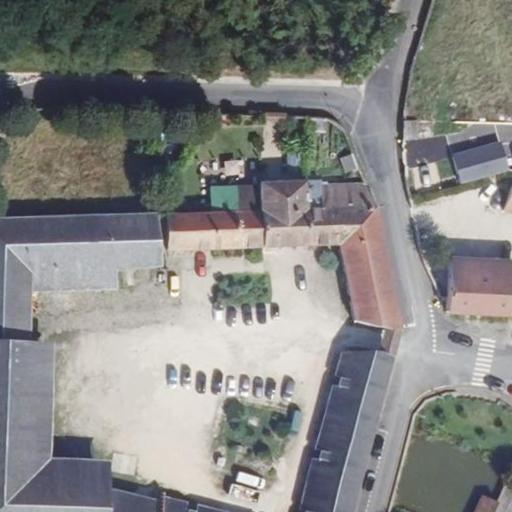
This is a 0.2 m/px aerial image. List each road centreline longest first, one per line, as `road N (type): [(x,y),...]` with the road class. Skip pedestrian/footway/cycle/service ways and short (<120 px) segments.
road 1 (tertiary): [(0,90),(362,104),(375,111)]
road 2 (tertiary): [(425,348),(384,187),(375,111)]
road 3 (tertiary): [(379,511),(425,348)]
